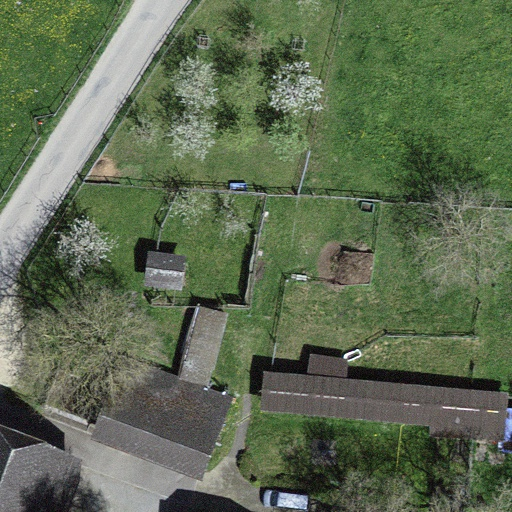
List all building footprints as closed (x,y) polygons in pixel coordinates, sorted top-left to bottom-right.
[(186,255),(148,251),(144,285),(182,289),(186,255)] [(184,373),(212,379),(227,308),(199,302),(184,373)] [(307,379),(270,376),(268,402),(473,419),(471,437),(497,440),(499,421),(501,396),(342,382),(344,361),(309,358),(307,379)] [(130,364),(105,431),(198,466),(224,399),(130,364)] [(0,511),(40,511),(58,465),(0,443),(0,511)]
